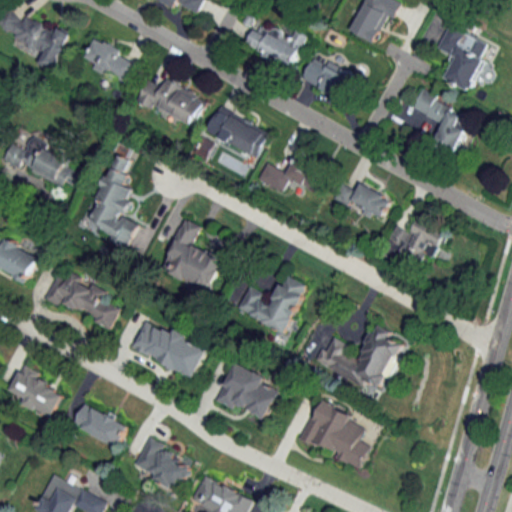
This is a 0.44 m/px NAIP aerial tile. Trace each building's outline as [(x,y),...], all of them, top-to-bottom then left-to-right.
[(161,0),(176,8),(179,2),(200,12),(206,0),(161,0)] [(352,30),(375,41),(387,17),(395,21),(405,0),(366,0),(367,0),(352,30)] [(0,30),(46,50),(40,64),(56,70),(71,34),(7,8),(0,25),(0,30)] [(308,34),(296,29),(292,38),(257,23),(247,48),(294,68),(308,34)] [(445,79),(472,91),(488,56),(461,43),(466,32),(450,25),(439,48),(456,56),(445,79)] [(127,81),(138,57),(97,38),(86,62),(127,81)] [(304,82),(345,98),(355,75),(313,58),(304,82)] [(211,100),(169,77),(163,87),(150,80),(140,98),(195,128),(211,100)] [(444,122),(434,145),(456,155),(467,128),(458,124),(464,110),(420,91),(412,109),(444,122)] [(208,131),(259,157),(272,131),(221,105),(208,131)] [(14,142),(6,158),(72,191),(82,171),(71,166),(75,157),(34,137),(28,149),(14,142)] [(142,222),(126,216),(138,189),(127,184),(137,160),(128,156),(132,148),(122,144),(87,226),(132,245),(142,222)] [(287,175),(317,192),(330,170),(299,153),(287,175)] [(393,198),(361,182),(357,190),(343,183),(335,198),(381,221),(393,198)] [(214,292),(228,258),(196,244),(204,225),(186,218),(167,261),(176,265),(172,274),(214,292)] [(396,225),(384,249),(428,271),(448,232),(419,218),(412,233),(396,225)] [(0,266),(31,281),(43,254),(0,234),(0,266)] [(49,299),(115,326),(122,307),(106,300),(110,290),(61,269),(49,299)] [(310,284),(285,273),(274,296),(250,285),(239,310),(288,332),(310,284)] [(148,318),(134,349),(197,378),(212,347),(148,318)] [(316,363),(362,382),(364,378),(389,388),(407,344),(393,339),(396,332),(376,324),(362,360),(346,353),(350,344),(333,338),(328,351),(322,348),(316,363)] [(268,420),(280,392),(265,386),(270,375),(236,361),(219,399),(268,420)] [(54,419),(67,394),(39,379),(42,372),(26,364),(13,389),(26,396),(23,402),(54,419)] [(357,414),(320,398),(303,441),(364,466),(373,445),(364,442),(369,429),(354,422),(357,414)] [(122,447),(132,423),(86,402),(75,426),(122,447)] [(150,437),(135,468),(183,491),(193,469),(178,462),(182,452),(150,437)] [(106,511),(112,500),(55,473),(38,509),(44,511),(76,511),(79,507),(89,511),(106,511)] [(249,511),(256,497),(205,474),(193,502),(215,511),(249,511)]
